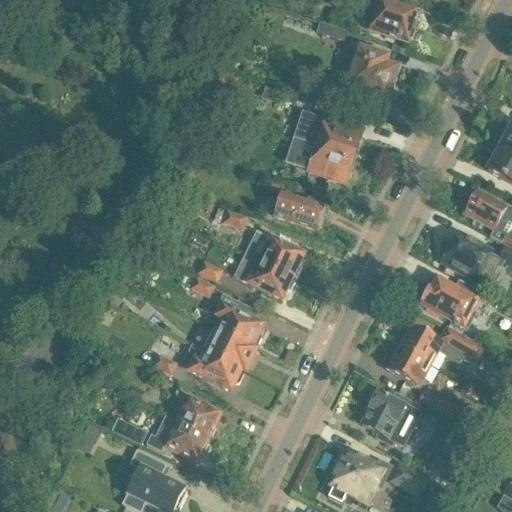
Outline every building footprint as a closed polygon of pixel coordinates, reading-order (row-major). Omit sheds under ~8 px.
[(61,5),(46,0),(29,0),(26,12),(55,21),(61,5)] [(417,16),(378,4),(368,34),(407,47),(408,44),(411,44),(413,37),(411,35),(417,16)] [(318,36),(345,45),(349,34),(321,25),(318,36)] [(328,83),(324,85),(319,101),(352,112),(358,95),(388,104),(398,73),(386,69),(389,62),(358,52),(353,70),(351,69),(346,71),(341,87),(328,83)] [(301,117),(295,133),(292,143),(349,162),(351,154),(359,150),(361,144),(359,140),(361,136),(324,124),(301,117)] [(501,152),(511,157),(511,131),(508,139),(503,137),(497,148),(502,150),(501,152)] [(289,152),(312,160),(307,176),(343,188),(344,185),(348,182),(350,177),(346,170),(349,162),(292,143),(289,152)] [(511,157),(501,152),(489,175),(511,187),(511,157)] [(280,200),(272,220),(285,224),(315,234),(317,230),(320,230),(322,224),(320,222),(323,212),(281,198),(284,190),(271,186),(267,195),(280,200)] [(463,218),(493,234),(489,241),(511,252),(511,241),(507,239),(508,238),(507,237),(511,228),(511,210),(495,202),(493,205),(475,195),(470,206),(467,206),(464,211),(465,214),(463,218)] [(213,224),(223,227),(222,229),(244,235),(247,221),(227,215),(226,218),(216,216),(213,224)] [(444,263),(441,269),(476,288),(477,286),(487,290),(498,271),(501,273),(504,268),(511,272),(511,253),(504,250),(499,261),(493,258),(458,239),(450,254),(447,252),(442,262),(444,263)] [(248,261),(259,266),(259,267),(294,284),(301,270),(297,269),(302,260),(264,241),(261,248),(255,245),(248,261)] [(190,270),(198,274),(196,278),(216,287),(222,275),(194,261),(190,270)] [(253,278),(247,275),(242,285),(280,304),(285,293),(289,295),(294,284),(259,267),(253,278)] [(420,309),(460,331),(461,330),(468,333),(477,317),(473,315),(482,297),(458,284),(454,291),(435,281),(428,294),(422,301),(421,307),(420,309)] [(214,291),(195,282),(189,293),(209,302),(214,291)] [(220,324),(215,334),(253,354),(261,339),(258,338),(262,330),(222,310),(215,323),(220,324)] [(400,349),(398,353),(429,370),(431,367),(439,371),(445,360),(460,368),(472,344),(445,330),(438,344),(410,330),(406,337),(405,337),(404,340),(402,340),(399,347),(400,349)] [(212,333),(201,354),(201,355),(243,376),(253,354),(215,334),(212,333)] [(201,355),(201,354),(191,349),(179,371),(229,396),(233,386),(236,388),(243,376),(201,355)] [(390,368),(387,375),(418,391),(429,370),(398,353),(397,354),(394,355),(391,362),(392,363),(389,368),(390,368)] [(177,368),(157,358),(151,370),(171,380),(177,368)] [(127,399),(139,405),(144,395),(132,389),(127,399)] [(417,406),(453,425),(460,413),(424,394),(417,406)] [(368,413),(360,429),(376,437),(374,442),(393,451),(395,446),(405,451),(422,419),(413,415),(404,411),(376,397),(371,398),(367,406),(368,413)] [(183,411),(181,410),(174,425),(208,443),(221,418),(188,402),(183,411)] [(147,449),(162,457),(166,450),(197,466),(208,443),(174,425),(166,421),(156,441),(152,439),(147,449)] [(112,436),(141,449),(147,436),(119,423),(112,436)] [(332,492),(328,502),(340,508),(345,498),(366,509),(374,493),(380,496),(392,472),(379,466),(376,471),(346,456),(335,477),(333,477),(330,482),(331,486),(329,490),(332,492)] [(474,479),(437,460),(427,478),(464,498),(474,479)] [(428,485),(397,469),(388,486),(418,503),(428,485)] [(139,470),(126,498),(153,511),(171,511),(181,492),(139,470)]
